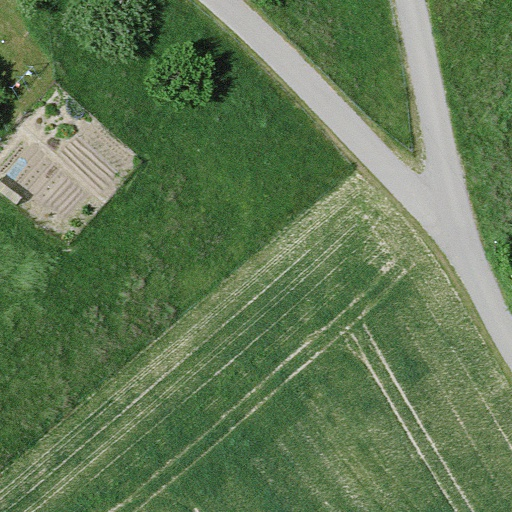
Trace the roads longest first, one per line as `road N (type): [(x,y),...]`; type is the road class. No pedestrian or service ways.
road 1 (unclassified): [(226,0),(453,230)]
road 2 (unclassified): [(409,0),(453,230)]
road 3 (unclassified): [(453,230),(511,342)]
